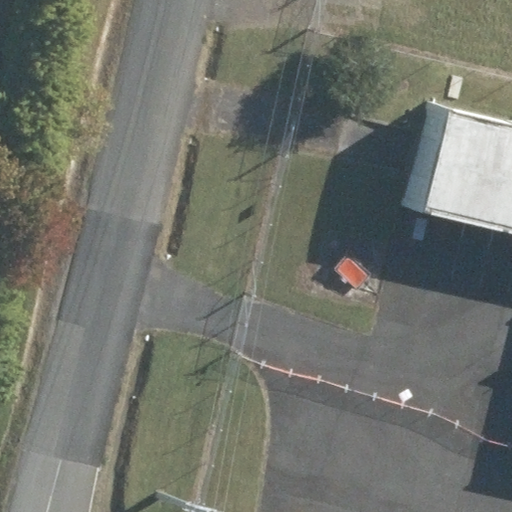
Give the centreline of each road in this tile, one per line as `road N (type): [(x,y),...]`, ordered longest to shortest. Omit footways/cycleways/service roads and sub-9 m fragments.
road 1 (unclassified): [(168,0),(73,393)]
road 2 (unclassified): [(49,511),(73,393)]
